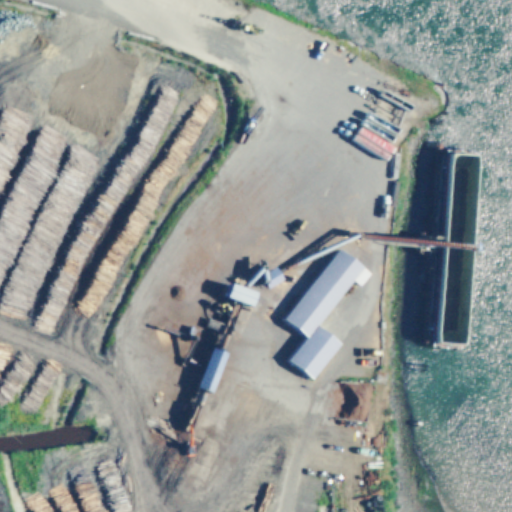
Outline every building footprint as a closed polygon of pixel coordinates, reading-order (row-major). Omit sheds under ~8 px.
[(439,185),(465,185),(465,156),(439,156),(439,185)] [(177,224),(190,204),(179,197),(166,217),(177,224)] [(278,322),(300,338),(282,363),(307,381),(334,345),(312,329),(356,269),(331,250),(278,322)] [(248,295),(220,285),(214,299),(242,310),(248,295)] [(218,355),(203,349),(188,390),(202,395),(218,355)]
